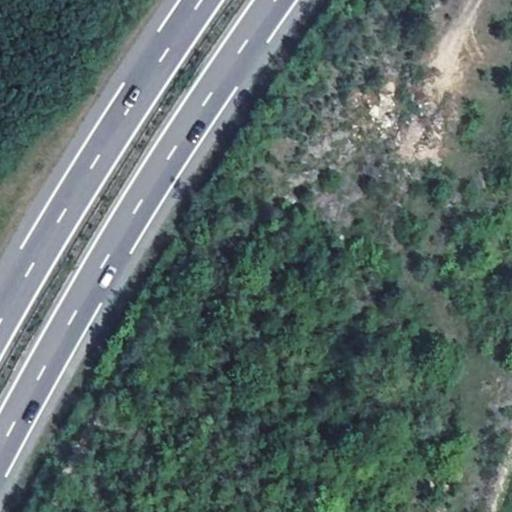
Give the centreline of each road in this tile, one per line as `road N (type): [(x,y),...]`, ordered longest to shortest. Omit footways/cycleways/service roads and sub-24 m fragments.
road 1 (motorway): [(0,448),(139,203),(274,0)]
road 2 (motorway): [(209,0),(0,327)]
